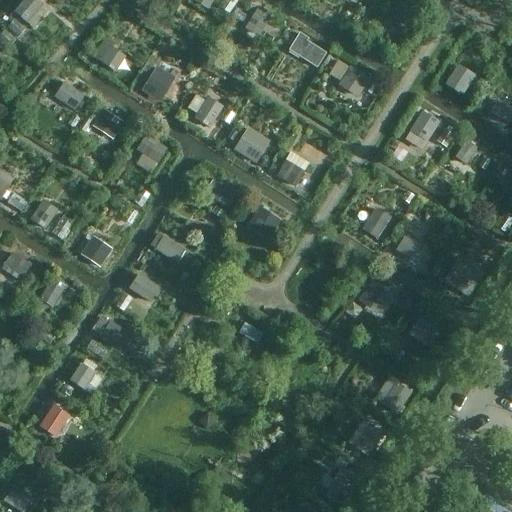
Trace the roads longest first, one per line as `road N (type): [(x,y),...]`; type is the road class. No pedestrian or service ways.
road 1 (track): [(269,295),(460,0)]
road 2 (unclassified): [(404,511),(511,343)]
